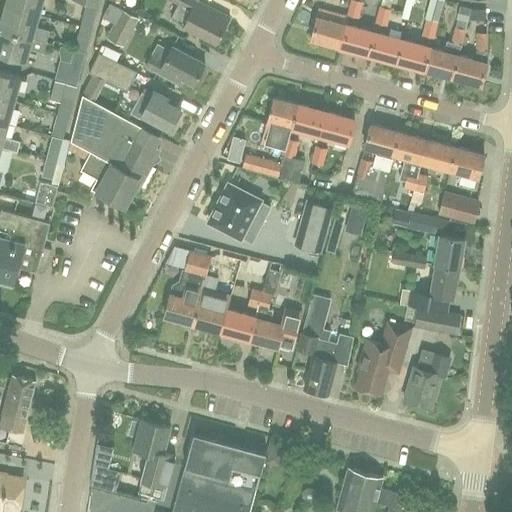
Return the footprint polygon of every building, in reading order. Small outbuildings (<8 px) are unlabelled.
[(42,0),(5,0),(5,5),(38,14),(42,0)] [(229,16),(199,0),(172,0),(178,3),(171,17),(183,23),(182,24),(215,42),(229,16)] [(358,0),(350,0),(346,14),(358,17),(362,1),(358,0)] [(408,0),(404,19),(419,23),(423,0),(408,0)] [(98,6),(85,3),(80,26),(92,29),(98,6)] [(5,5),(0,20),(0,27),(46,41),(49,30),(35,26),(38,14),(5,5)] [(390,9),(379,6),(375,22),(386,25),(390,9)] [(319,7),(316,16),(310,38),(339,46),(347,15),(319,7)] [(121,9),(106,36),(124,46),(139,18),(121,9)] [(347,15),(339,46),(367,54),(373,31),(346,24),(348,16),(347,15)] [(426,18),(422,35),(433,38),(438,21),(426,18)] [(92,29),(80,26),(74,48),(86,52),(92,29)] [(466,29),(454,26),(450,43),(460,45),(461,45),(466,29)] [(46,41),(0,27),(0,53),(25,61),(29,48),(43,51),(46,41)] [(373,31),(367,54),(395,61),(402,39),(373,31)] [(476,32),(475,49),(488,49),(487,32),(476,32)] [(402,39),(395,61),(423,69),(430,46),(402,39)] [(447,42),(444,50),(430,46),(423,69),(452,77),(458,54),(460,45),(450,43),(447,42)] [(193,84),(204,63),(170,46),(166,55),(153,48),(145,66),(177,82),(179,77),(193,84)] [(70,63),(61,61),(57,79),(77,84),(86,52),(74,48),(70,63)] [(98,52),(89,72),(96,76),(127,90),(137,70),(98,52)] [(458,54),(452,77),(481,85),(487,62),(458,54)] [(0,95),(15,100),(21,76),(0,70),(0,95)] [(76,87),(56,82),(51,101),(59,103),(57,112),(69,115),(76,87)] [(169,129),(180,109),(165,101),(167,97),(153,90),(150,96),(141,91),(129,113),(140,119),(142,114),(169,129)] [(158,148),(156,147),(161,136),(141,126),(82,94),(71,140),(90,151),(142,179),(158,148)] [(15,100),(0,95),(0,120),(8,123),(15,100)] [(285,146),(297,103),(273,97),(262,141),(271,144),(271,143),(283,146),(285,146)] [(297,103),(285,146),(286,146),(288,137),(291,126),(319,134),(325,111),(297,103)] [(325,111),(319,134),(348,142),(354,119),(325,111)] [(57,112),(51,135),(63,138),(69,115),(57,112)] [(0,120),(0,145),(2,146),(2,147),(17,150),(19,141),(4,137),(8,123),(0,120)] [(393,153),(399,131),(370,123),(364,146),(393,153)] [(427,139),(399,131),(393,153),(405,157),(399,179),(405,181),(404,188),(413,190),(427,139)] [(63,138),(51,135),(45,158),(57,162),(63,138)] [(238,162),(245,139),(233,136),(227,159),(238,162)] [(281,153),(283,154),(284,155),(279,176),(299,181),(305,160),(294,156),(299,140),(288,137),(286,146),(285,146),(283,146),(281,153)] [(427,139),(413,190),(423,193),(428,175),(419,172),(422,161),(449,168),(455,146),(427,139)] [(327,148),(315,145),(311,163),(323,165),(327,148)] [(455,146),(449,168),(477,176),(483,154),(455,146)] [(142,179),(90,151),(80,169),(96,178),(102,181),(96,191),(96,192),(124,206),(133,188),(137,190),(142,179)] [(242,166),(278,176),(281,162),(246,153),(242,166)] [(368,176),(372,160),(361,157),(352,188),(375,194),(379,179),(368,176)] [(57,162),(45,158),(41,175),(53,178),(57,162)] [(37,193),(26,190),(24,199),(52,206),(57,186),(40,181),(37,193)] [(228,183),(209,221),(240,238),(241,237),(252,242),(270,206),(259,201),(260,200),(228,183)] [(480,200),(444,191),(438,214),(474,223),(480,200)] [(295,245),(319,251),(331,207),(308,200),(295,245)] [(361,235),(368,207),(352,203),(345,231),(361,235)] [(51,249),(43,247),(50,222),(1,209),(0,213),(0,277),(15,282),(19,266),(37,271),(38,267),(46,269),(51,249)] [(407,228),(432,233),(435,216),(411,211),(407,228)] [(435,263),(458,267),(463,237),(440,233),(435,263)] [(252,260),(292,271),(298,251),(258,239),(252,260)] [(409,259),(410,253),(394,250),(392,262),(408,265),(409,259)] [(172,285),(170,293),(164,315),(193,323),(205,276),(210,256),(192,251),(183,283),(179,282),(172,285)] [(409,259),(408,265),(425,268),(427,255),(410,253),(409,259)] [(238,271),(241,259),(230,256),(227,268),(238,271)] [(430,292),(405,288),(402,303),(419,306),(419,305),(436,308),(450,310),(452,296),(454,297),(458,267),(435,263),(430,292)] [(215,279),(205,276),(193,323),(221,331),(227,308),(213,305),(217,290),(212,289),(215,279)] [(257,308),(262,290),(252,287),(247,305),(257,308)] [(258,308),(255,316),(249,338),(278,346),(279,344),(292,347),(301,311),(285,307),(281,323),(270,320),(273,309),(268,308),(272,293),(262,290),(257,308),(258,308)] [(436,308),(419,305),(419,306),(415,324),(456,333),(460,313),(436,308)] [(255,316),(227,308),(221,331),(249,338),(255,316)] [(402,361),(411,328),(387,321),(380,344),(364,339),(356,370),(358,370),(354,385),(380,392),(390,357),(402,361)] [(133,347),(150,340),(143,325),(126,332),(133,347)] [(303,325),(301,332),(301,331),(297,347),(313,351),(304,387),(328,393),(336,362),(348,365),(353,336),(339,332),(337,342),(318,337),(319,336),(317,336),(319,329),(303,325)] [(422,348),(417,366),(414,365),(404,399),(431,407),(440,374),(444,375),(450,356),(422,348)] [(2,414),(0,422),(0,424),(12,428),(22,430),(25,420),(36,380),(12,374),(2,414)] [(138,493),(163,499),(175,456),(163,452),(170,426),(141,418),(133,449),(148,453),(138,493)] [(249,511),(265,452),(229,442),(193,433),(171,511),(249,511)] [(270,443),(265,463),(279,467),(284,447),(270,443)] [(347,467),(336,508),(348,511),(373,511),(376,500),(390,504),(387,511),(388,511),(399,511),(405,494),(380,487),(383,476),(347,467)] [(0,508),(17,511),(22,477),(0,474),(0,508)] [(303,491),(301,496),(304,501),(314,504),(319,501),(320,496),(317,491),(308,488),(303,491)]
